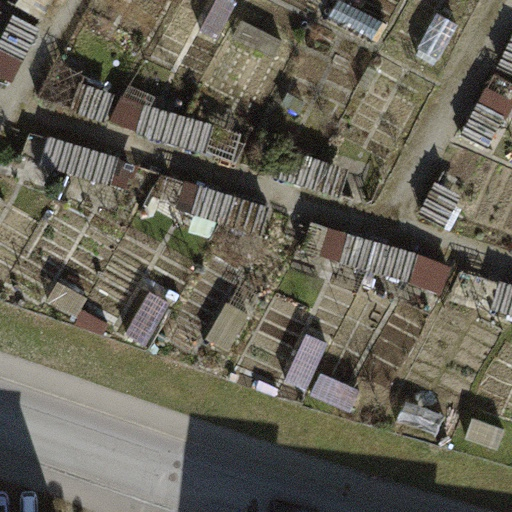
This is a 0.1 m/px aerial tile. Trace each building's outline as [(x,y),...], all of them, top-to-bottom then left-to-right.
[(42,30),(14,14),(0,38),(0,74),(13,82),(42,30)] [(511,37),(496,67),(511,76),(511,37)] [(511,117),(511,86),(498,79),(483,104),(511,120),(511,117)] [(117,97),(83,87),(75,117),(108,126),(117,97)] [(218,128),(157,110),(148,142),(209,159),(218,128)] [(499,123),(476,110),(460,139),(482,152),(499,123)] [(123,160),(53,140),(45,165),(116,185),(123,160)] [(349,171),(283,152),(276,178),(342,197),(349,171)] [(461,195),(437,181),(419,212),(444,226),(461,195)] [(271,207),(200,187),(192,213),(263,233),(271,207)] [(421,257),(355,238),(349,261),(415,280),(421,257)] [(9,277),(0,271),(0,291),(9,277)] [(511,287),(500,283),(493,306),(511,311),(511,287)] [(247,329),(222,315),(210,337),(235,350),(247,329)] [(283,361),(251,347),(241,370),(273,384),(283,361)] [(352,397),(316,381),(306,403),(343,418),(352,397)] [(442,420),(406,405),(397,426),(434,441),(442,420)] [(505,431),(474,422),(469,441),(499,450),(505,431)]
